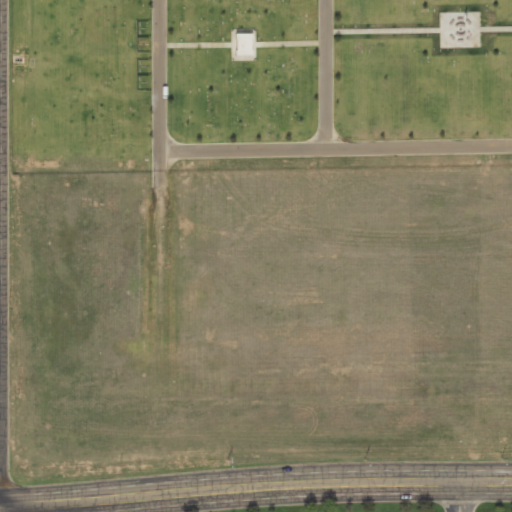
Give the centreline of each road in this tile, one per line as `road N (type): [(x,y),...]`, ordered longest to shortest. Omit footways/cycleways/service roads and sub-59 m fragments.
road 1 (secondary): [(0,509),(305,484),(511,481)]
road 2 (residential): [(511,146),(159,152),(158,0)]
road 3 (residential): [(325,0),(325,149)]
